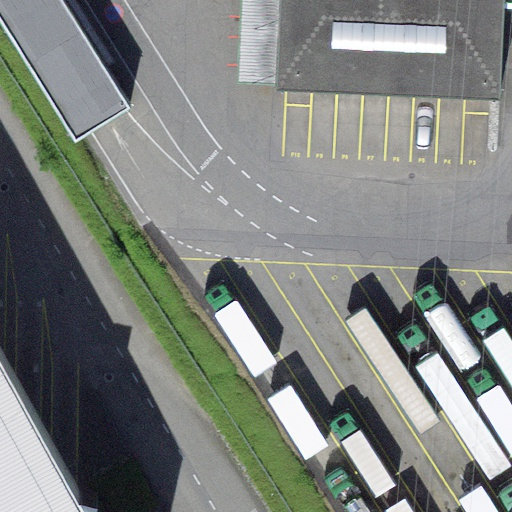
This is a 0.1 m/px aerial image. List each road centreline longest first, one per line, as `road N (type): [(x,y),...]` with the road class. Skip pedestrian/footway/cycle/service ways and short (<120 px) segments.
road 1 (unknown): [(511,214),(453,234),(238,197),(208,172),(159,73)]
road 2 (unknown): [(216,511),(0,169)]
